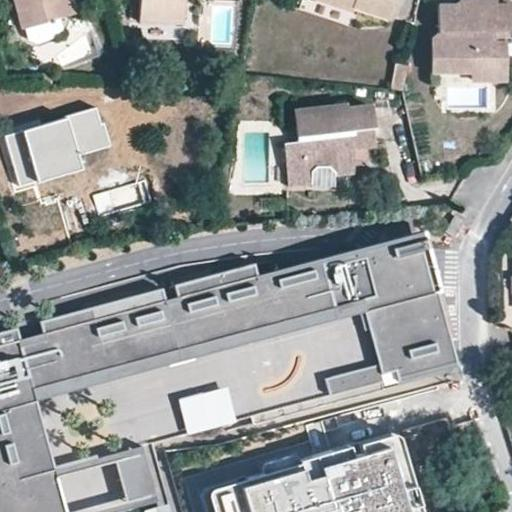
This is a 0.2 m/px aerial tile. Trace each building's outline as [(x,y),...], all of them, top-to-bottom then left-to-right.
[(58,0),(13,0),(22,28),(64,16),(58,0)] [(71,0),(58,0),(64,16),(75,12),(71,0)] [(182,0),(139,0),(138,22),(182,23),(182,0)] [(191,23),(191,0),(182,0),(182,23),(191,23)] [(320,0),(351,11),(353,6),(388,18),(394,0),(320,0)] [(492,5),(491,0),(454,0),(455,6),(439,6),(439,29),(432,38),(432,70),(444,71),(451,65),(470,66),(471,78),(503,78),(502,26),(510,26),(509,5),(492,5)] [(395,63),(390,87),(401,88),(405,65),(395,63)] [(375,147),(370,106),(296,114),(300,143),(288,145),(292,188),(313,186),(313,176),(320,167),(329,166),(338,172),(338,178),(358,176),(355,150),(375,147)] [(66,119),(6,135),(20,186),(83,169),(79,155),(111,146),(104,123),(101,124),(97,107),(65,116),(66,119)] [(320,167),(313,176),(313,186),(314,190),(338,189),(338,178),(338,172),(329,166),(320,167)] [(454,216),(444,230),(452,235),(461,221),(454,216)] [(336,408),(454,371),(418,226),(261,270),(258,261),(180,283),(184,297),(173,300),(169,286),(35,324),(40,340),(18,346),(13,330),(0,333),(0,511),(62,511),(31,401),(104,380),(105,384),(131,377),(130,373),(143,369),(144,373),(179,363),(178,359),(205,352),(206,355),(231,348),(230,344),(236,343),(373,316),(385,365),(330,378),(336,408)] [(188,438),(238,425),(228,388),(179,401),(188,438)] [(393,436),(215,489),(212,493),(212,497),(216,511),(425,511),(404,439),(399,436),(393,436)] [(141,510),(141,511),(168,511),(166,503),(141,510)]
